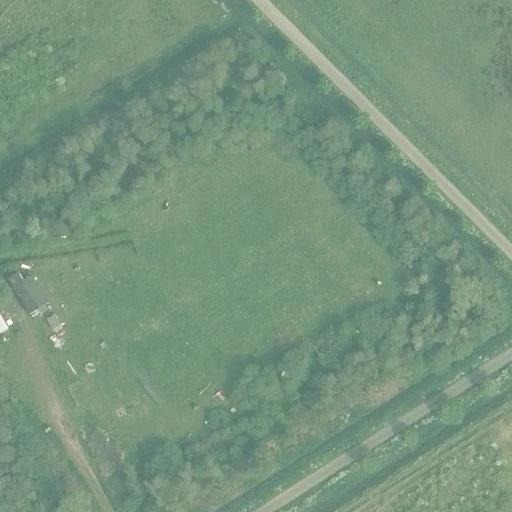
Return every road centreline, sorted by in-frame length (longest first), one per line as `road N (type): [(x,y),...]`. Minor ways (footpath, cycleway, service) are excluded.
road 1 (unclassified): [(253,0),(511,260)]
road 2 (unclassified): [(265,511),(511,355)]
road 3 (track): [(102,511),(56,431),(28,347)]
